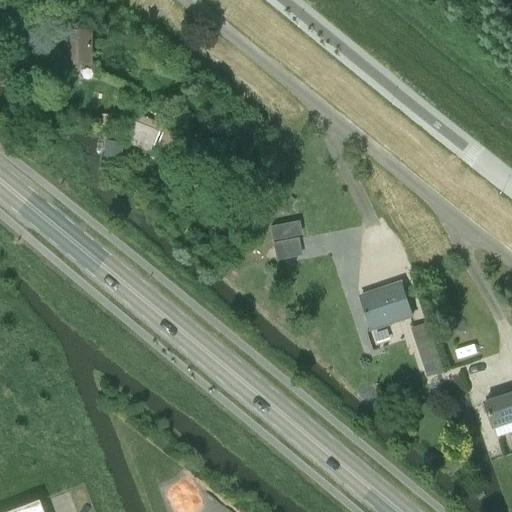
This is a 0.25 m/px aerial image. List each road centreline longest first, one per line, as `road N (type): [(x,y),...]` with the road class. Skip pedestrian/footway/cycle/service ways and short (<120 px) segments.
road 1 (primary): [(397,511),(0,183)]
road 2 (unclassified): [(511,262),(183,0)]
road 3 (tertiary): [(511,186),(282,0)]
